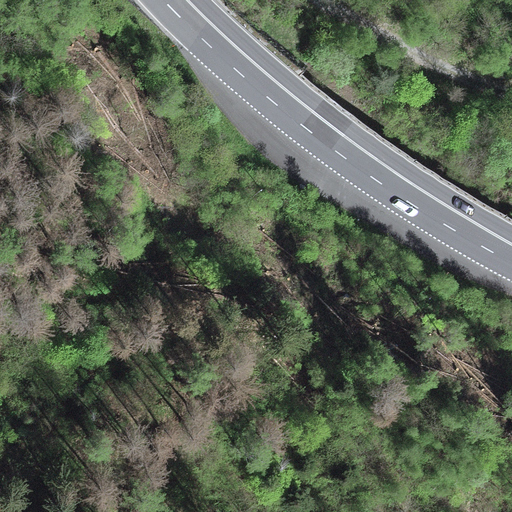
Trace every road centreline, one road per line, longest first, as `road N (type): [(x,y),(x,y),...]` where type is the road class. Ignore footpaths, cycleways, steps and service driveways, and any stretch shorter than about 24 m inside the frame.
road 1 (primary): [(176,0),(251,72),(365,161),(511,252)]
road 2 (track): [(323,0),(432,62),(511,87)]
